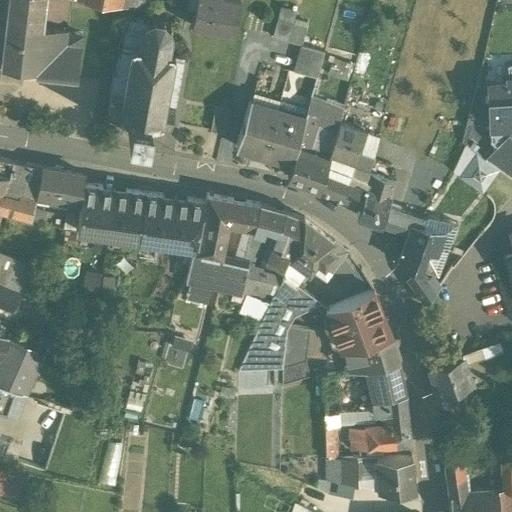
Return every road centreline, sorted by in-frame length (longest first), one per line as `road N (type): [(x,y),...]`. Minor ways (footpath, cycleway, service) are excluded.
road 1 (secondary): [(415,359),(395,289),(335,213),(0,139)]
road 2 (residential): [(415,359),(457,320),(492,225),(511,205)]
road 3 (secondary): [(436,511),(415,359)]
